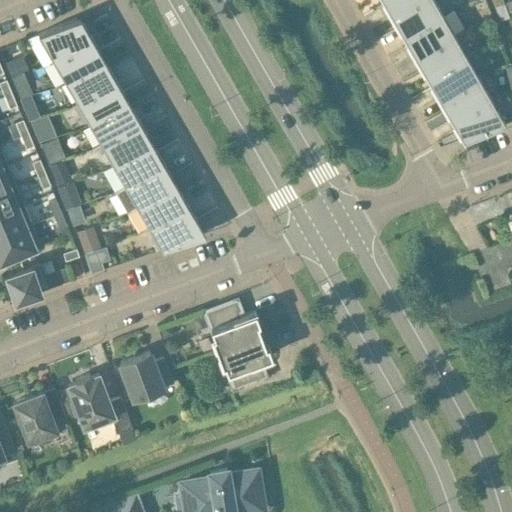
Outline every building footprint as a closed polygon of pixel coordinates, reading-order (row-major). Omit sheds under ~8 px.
[(382,0),(391,14),(415,0),(382,0)] [(434,0),(415,0),(391,14),(403,35),(442,13),(434,0)] [(509,16),(503,2),(494,5),(499,19),(509,16)] [(403,35),(415,56),(454,34),(442,13),(403,35)] [(53,59),(92,37),(85,24),(81,26),(76,17),(38,33),(53,59)] [(454,34),(415,56),(427,77),(466,54),(454,34)] [(53,59),(65,80),(104,58),(92,37),(53,59)] [(427,77),(439,98),(478,75),(466,54),(427,77)] [(23,56),(6,63),(10,73),(27,66),(23,56)] [(65,80),(77,101),(116,78),(104,58),(65,80)] [(23,71),(12,76),(15,84),(26,79),(23,71)] [(478,75),(439,98),(451,118),(490,96),(478,75)] [(0,86),(4,95),(11,91),(6,78),(0,80),(0,86)] [(77,101),(89,122),(128,99),(116,78),(77,101)] [(17,104),(11,91),(4,95),(9,108),(17,104)] [(30,94),(20,98),(24,107),(34,103),(30,94)] [(490,96),(451,118),(462,138),(505,122),(490,96)] [(89,122),(101,143),(140,120),(128,99),(89,122)] [(20,134),(28,131),(22,118),(15,121),(20,134)] [(101,143),(113,163),(152,141),(140,120),(101,143)] [(52,125),(34,131),(38,140),(56,135),(52,125)] [(33,144),(28,131),(20,134),(26,147),(33,144)] [(57,136),(39,143),(44,154),(61,147),(57,136)] [(113,163),(124,183),(125,184),(164,162),(152,141),(113,163)] [(37,174),(44,171),(39,158),(31,161),(37,174)] [(63,159),(49,165),(56,182),(70,176),(63,159)] [(127,212),(137,206),(137,205),(176,182),(164,162),(125,184),(124,183),(114,189),(127,212)] [(0,189),(8,186),(15,183),(7,163),(0,166),(0,189)] [(50,184),(44,171),(37,174),(42,187),(50,184)] [(137,206),(149,226),(188,203),(176,182),(137,205),(137,206)] [(8,186),(0,189),(0,212),(23,203),(15,183),(8,186)] [(74,185),(59,191),(66,208),(77,203),(81,201),(74,185)] [(53,214),(61,211),(55,198),(48,201),(53,214)] [(23,203),(0,212),(0,236),(24,226),(32,223),(23,203)] [(205,233),(197,219),(188,203),(149,226),(161,248),(201,234),(205,233)] [(79,204),(67,208),(73,224),(85,219),(79,204)] [(61,211),(53,214),(59,227),(66,224),(61,211)] [(32,223),(24,226),(0,236),(0,260),(40,244),(32,223)] [(98,237),(81,243),(82,245),(84,253),(97,248),(101,246),(98,237)] [(62,252),(65,259),(79,255),(76,247),(62,252)] [(97,248),(84,253),(90,272),(103,267),(101,261),(97,248)] [(7,274),(15,298),(49,286),(41,262),(7,274)] [(216,349),(261,332),(257,321),(259,320),(255,309),(240,314),(238,311),(241,310),(236,297),(204,310),(213,334),(211,335),(216,349)] [(265,343),(261,332),(216,349),(222,363),(224,362),(233,387),(265,374),(261,362),(258,363),(257,359),(272,354),(267,342),(265,343)] [(149,349),(120,360),(133,396),(174,381),(164,355),(153,359),(149,349)] [(120,395),(108,399),(97,372),(90,375),(89,372),(75,378),(76,380),(68,383),(75,400),(71,402),(75,413),(79,412),(85,429),(112,419),(116,431),(131,426),(120,395)] [(13,401),(18,415),(16,419),(18,423),(22,425),(27,439),(36,435),(37,439),(41,441),(45,440),(49,439),(52,437),(53,433),(52,429),(56,428),(55,425),(67,420),(55,388),(43,393),(42,390),(13,401)] [(0,454),(15,449),(0,408),(0,454)] [(264,507),(257,467),(227,472),(227,467),(209,470),(210,475),(180,480),(185,511),(240,511),(242,511),(264,507)] [(96,508),(97,511),(140,511),(134,495),(96,508)]
